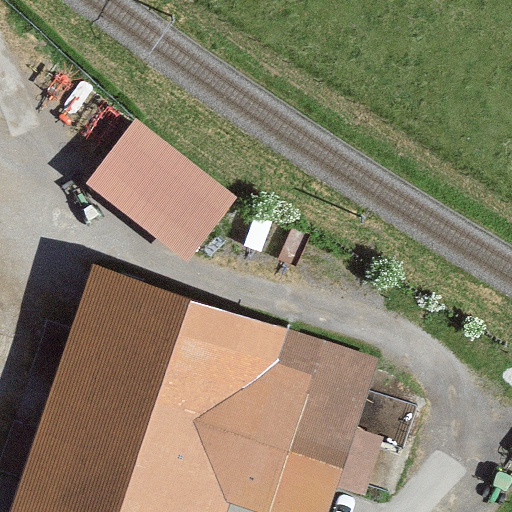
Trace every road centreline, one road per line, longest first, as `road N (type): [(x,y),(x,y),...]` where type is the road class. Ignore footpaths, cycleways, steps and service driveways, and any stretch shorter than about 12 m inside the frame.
road 1 (track): [(403,511),(454,449),(442,375),(405,342),(40,204)]
road 2 (track): [(0,46),(42,189),(27,285),(0,360)]
